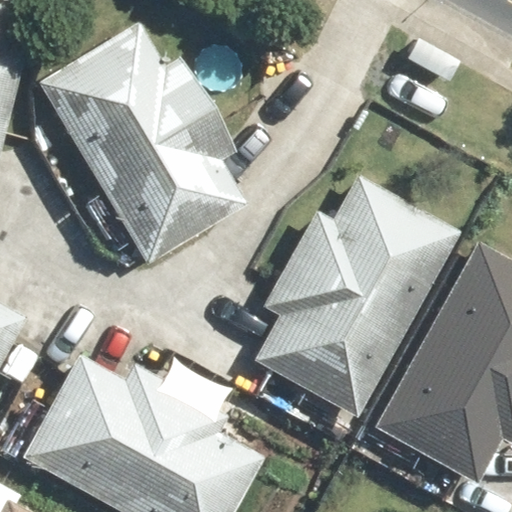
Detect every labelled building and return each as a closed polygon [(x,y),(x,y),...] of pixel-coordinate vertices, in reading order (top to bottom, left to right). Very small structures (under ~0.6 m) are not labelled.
[(16,0),(0,0),(0,104),(28,3),(16,0)] [(140,21),(47,75),(156,261),(249,207),(140,21)] [(251,344),(349,402),(453,225),(355,168),(251,344)] [(511,420),(511,260),(473,240),(375,420),(481,477),(511,420)] [(0,283),(0,348),(28,299),(0,283)] [(85,348),(26,446),(136,511),(222,511),(259,452),(85,348)] [(0,506),(0,511),(32,511),(6,497),(0,506)]
